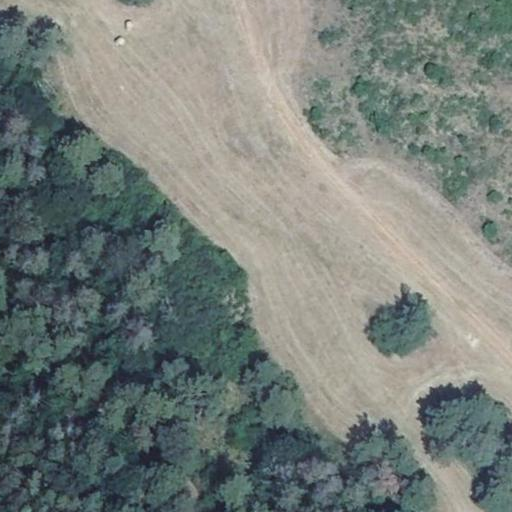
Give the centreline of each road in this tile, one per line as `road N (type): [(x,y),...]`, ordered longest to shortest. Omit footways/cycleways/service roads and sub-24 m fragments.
road 1 (track): [(244,0),(281,110),(307,152),(511,356)]
road 2 (track): [(0,284),(217,511)]
